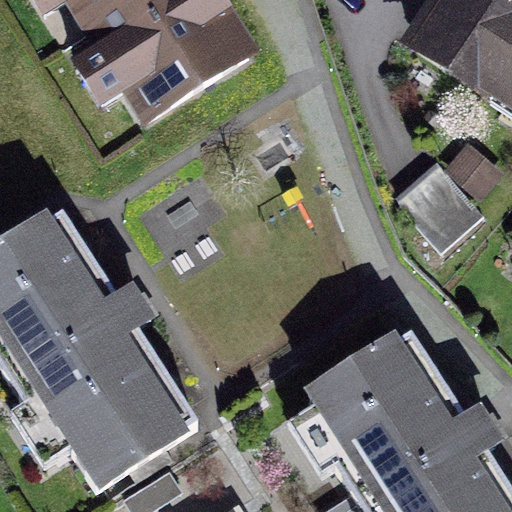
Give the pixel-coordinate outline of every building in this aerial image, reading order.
[(66,0),(148,125),(251,58),(212,0),(66,0)] [(511,9),(497,0),(450,0),(410,63),(511,129),(511,9)] [(439,175),(395,208),(437,265),(481,232),(439,175)] [(66,225),(0,267),(0,346),(97,496),(199,430),(66,225)] [(410,345),(309,414),(376,511),(511,511),(511,494),(483,452),(491,447),(467,413),(460,418),(410,345)]
